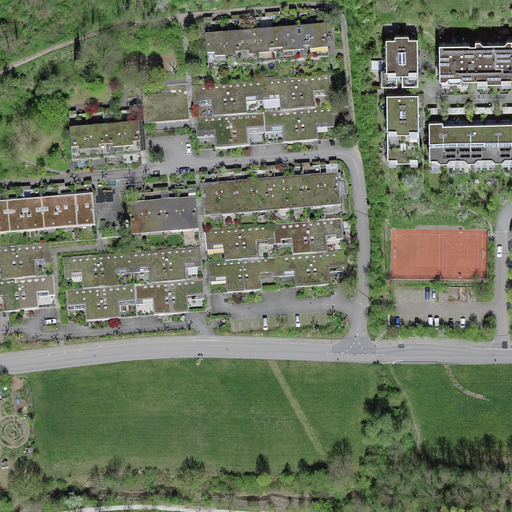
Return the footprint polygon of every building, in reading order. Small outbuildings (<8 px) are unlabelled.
[(208,70),(330,60),(327,26),(319,27),(302,28),(285,29),(266,31),(249,32),(234,34),(217,35),(205,36),(208,70)] [(409,36),(394,36),(394,40),(386,40),(386,52),(386,72),(381,72),(381,85),(397,85),(397,76),(397,73),(402,73),(402,76),(402,85),(418,85),(418,71),(418,52),(418,39),(409,39),(409,36)] [(511,43),(511,39),(508,39),(504,42),(483,42),(479,39),(475,39),(475,44),(439,43),(439,61),(440,78),(441,77),(442,90),(468,89),(468,77),(474,77),(481,77),(481,89),(508,89),(508,77),(511,76),(511,43)] [(332,107),(315,109),(314,92),(332,91),(330,75),(193,86),(194,103),(211,101),(212,117),(195,119),(197,135),(214,133),(215,149),(249,147),(248,131),(282,128),(283,144),(318,141),(317,125),(334,124),(332,107)] [(187,84),(142,88),(145,125),(167,123),(190,121),(187,84)] [(386,94),(387,133),(387,158),(396,158),(396,161),(410,161),(410,158),(419,158),(419,131),(418,93),(411,94),(394,94),(386,94)] [(511,122),(505,122),(492,122),(478,123),(464,123),(450,123),(443,123),(443,120),(436,120),(429,120),(429,158),(437,157),(440,161),(443,161),(447,160),(450,157),(464,157),(467,160),(474,160),(477,157),(492,157),(495,160),(502,160),(505,157),(511,156),(511,122)] [(81,157),(98,156),(112,154),(131,153),(141,152),(139,124),(70,130),(72,158),(81,157)] [(204,213),(341,202),(338,174),(330,174),(312,176),(296,177),(277,178),(261,180),(245,181),(228,182),(209,184),(201,184),(204,213)] [(93,195),(83,195),(67,197),(50,198),(32,200),(16,201),(0,202),(0,230),(96,223),(93,195)] [(130,232),(199,226),(197,198),(187,199),(170,200),(154,201),(136,203),(128,203),(129,219),(130,232)] [(130,232),(129,219),(101,221),(102,238),(130,236),(130,232)] [(263,291),(261,275),(294,272),(296,288),(330,285),(329,270),(347,268),(346,252),(329,253),(328,236),(344,235),(342,219),(206,230),(207,246),(224,245),(225,261),(208,263),(209,279),(226,278),(228,294),(263,291)] [(53,276),(37,278),(35,261),(52,260),(50,243),(16,246),(0,247),(0,264),(1,264),(2,281),(0,281),(0,296),(3,297),(5,313),(22,312),(39,310),(37,294),(54,292),(53,276)] [(185,313),(184,296),(204,294),(203,280),(187,281),(185,265),(202,264),(200,248),(63,259),(64,275),(82,274),(84,289),(66,291),(67,307),(86,305),(87,321),(120,318),(119,302),(153,299),(155,315),(185,313)]
